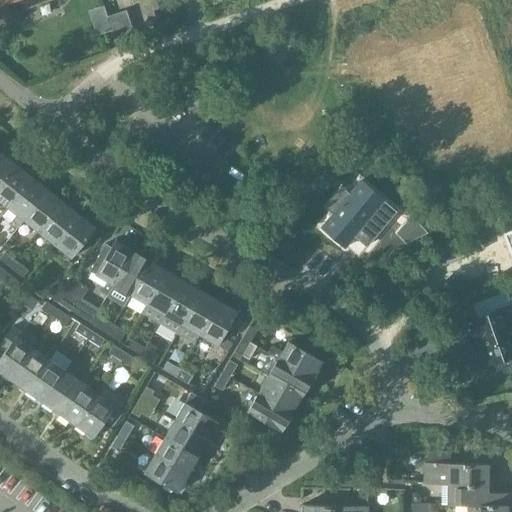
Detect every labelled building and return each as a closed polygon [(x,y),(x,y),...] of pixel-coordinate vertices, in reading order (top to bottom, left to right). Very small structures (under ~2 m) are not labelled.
[(53,0),(0,0),(6,17),(53,0)] [(88,11),(97,36),(111,32),(112,31),(107,17),(104,6),(88,11)] [(0,187),(17,166),(1,154),(0,155),(0,187)] [(0,202),(8,209),(32,178),(17,166),(0,187),(0,202)] [(23,221),(24,221),(48,191),(32,178),(8,209),(16,215),(10,223),(17,228),(23,221)] [(366,182),(327,228),(348,246),(352,249),(361,238),(368,230),(369,229),(381,239),(403,213),(366,182)] [(24,221),(39,234),(64,203),(48,191),(24,221)] [(39,234),(55,246),(79,215),(64,203),(39,234)] [(79,215),(55,246),(71,259),(95,228),(79,215)] [(411,216),(410,218),(396,234),(405,243),(427,234),(411,216)] [(96,276),(113,286),(133,252),(115,242),(96,276)] [(125,305),(126,303),(130,297),(150,262),(133,252),(113,286),(108,295),(125,305)] [(0,259),(11,269),(16,262),(5,253),(0,259)] [(16,262),(11,269),(21,277),(27,270),(22,266),(16,262)] [(130,297),(147,307),(167,272),(150,262),(130,297)] [(143,314),(160,324),(185,282),(167,272),(147,307),(143,314)] [(7,273),(1,280),(13,290),(19,283),(7,273)] [(63,296),(58,303),(73,313),(81,300),(88,288),(74,279),(64,296),(63,296)] [(160,324),(177,334),(182,327),(202,292),(185,282),(160,324)] [(46,296),(58,303),(63,296),(51,288),(46,296)] [(195,344),(199,337),(219,302),(202,292),(182,327),(177,334),(195,344)] [(81,300),(73,313),(89,323),(96,313),(97,311),(81,300)] [(41,310),(53,317),(58,310),(46,302),(41,310)] [(217,348),(217,346),(228,353),(233,343),(223,337),(237,312),(219,302),(199,337),(217,348)] [(479,321),(472,323),(479,344),(485,362),(511,351),(511,313),(510,309),(502,312),(501,308),(477,317),(479,321)] [(58,310),(53,317),(66,326),(71,318),(58,310)] [(89,323),(107,335),(113,325),(96,313),(89,323)] [(438,331),(430,321),(414,334),(421,344),(438,331)] [(75,332),(87,339),(92,332),(80,324),(75,332)] [(113,325),(107,335),(119,343),(126,333),(113,325)] [(250,326),(242,340),(250,344),(250,343),(257,331),(250,326)] [(0,359),(0,372),(11,380),(33,349),(20,340),(24,335),(13,327),(0,345),(0,349),(5,353),(0,359)] [(92,332),(87,339),(100,348),(105,340),(92,332)] [(250,344),(242,340),(235,352),(242,357),(250,361),(257,347),(250,343),(250,344)] [(128,348),(140,356),(145,348),(133,341),(128,348)] [(288,342),(278,360),(311,379),(322,362),(288,342)] [(109,353),(120,361),(125,353),(114,346),(109,353)] [(145,348),(140,356),(153,364),(158,356),(145,348)] [(11,380),(27,392),(49,360),(33,349),(11,380)] [(120,361),(133,369),(138,362),(125,353),(120,361)] [(27,392),(44,403),(66,372),(49,360),(27,392)] [(278,360),(268,377),(301,397),(311,379),(278,360)] [(229,361),(222,374),(230,378),(237,365),(229,361)] [(162,370),(175,377),(179,369),(167,362),(162,370)] [(179,369),(175,377),(188,385),(193,377),(179,369)] [(44,403),(60,415),(82,383),(66,372),(44,403)] [(230,378),(222,374),(214,387),(222,391),(230,378)] [(268,377),(258,394),(291,414),(301,397),(268,377)] [(60,415),(77,426),(98,394),(82,383),(60,415)] [(98,394),(77,426),(93,438),(106,419),(115,424),(129,401),(104,385),(98,394)] [(146,387),(139,400),(147,405),(153,408),(157,400),(151,397),(154,392),(146,387)] [(291,414),(258,394),(248,412),(281,432),(291,414)] [(147,405),(139,400),(131,413),(139,418),(147,405)] [(185,403),(174,421),(208,441),(218,423),(185,403)] [(174,421),(164,438),(198,458),(208,441),(174,421)] [(126,422),(119,434),(126,439),(134,426),(126,422)] [(126,439),(119,434),(112,445),(120,450),(126,439)] [(164,438),(154,455),(188,475),(198,458),(164,438)] [(424,485),(441,485),(447,485),(488,486),(489,465),(449,464),(449,453),(429,452),(429,461),(426,461),(425,463),(424,463),(424,485)] [(188,475),(154,455),(144,473),(177,493),(188,475)] [(131,484),(154,496),(158,489),(135,477),(131,484)] [(441,505),(466,506),(466,505),(508,507),(511,506),(511,493),(488,493),(488,486),(447,485),(441,485),(441,505)] [(416,492),(410,492),(410,502),(420,503),(420,496),(416,492)] [(303,505),(303,511),(368,511),(368,507),(369,495),(353,494),(352,506),(303,505)]
